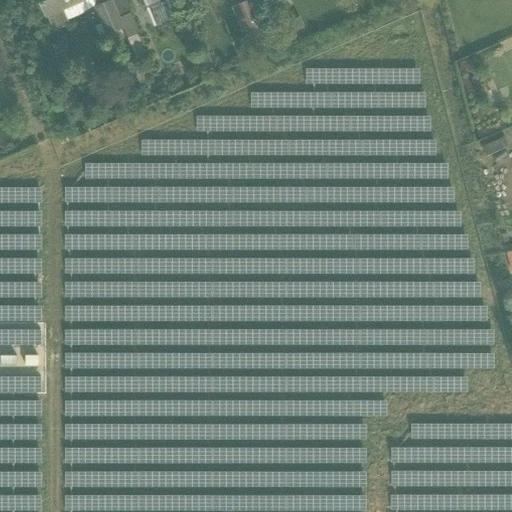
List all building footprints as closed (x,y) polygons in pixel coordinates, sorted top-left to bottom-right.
[(69,25),(62,8),(81,0),(39,0),(53,32),(57,30),(69,25)] [(110,0),(111,1),(122,27),(127,38),(139,33),(131,14),(133,13),(126,0),(110,0)] [(148,6),(157,26),(174,19),(166,0),(142,0),(146,7),(148,6)] [(246,0),(231,7),(247,45),(266,37),(250,0),(246,0)] [(286,0),(274,0),(278,8),(288,4),(286,0)] [(96,8),(107,34),(122,27),(111,1),(96,8)] [(299,17),(289,21),(294,33),(304,29),(299,17)] [(60,333),(48,333),(48,345),(60,345),(60,333)]
